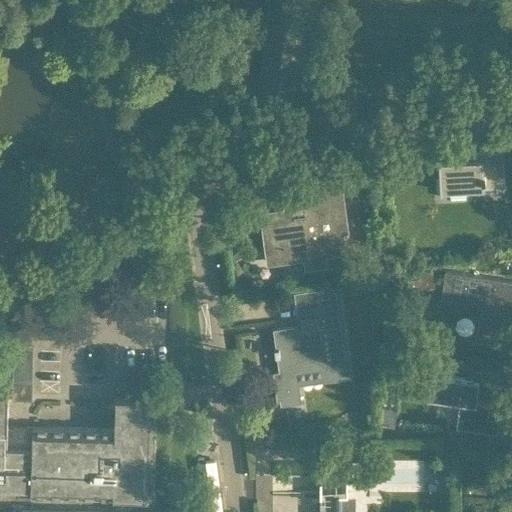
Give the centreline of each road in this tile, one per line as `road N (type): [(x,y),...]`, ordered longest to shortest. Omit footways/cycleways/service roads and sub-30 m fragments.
road 1 (residential): [(193,187),(301,136),(421,99),(511,82)]
road 2 (residential): [(193,187),(236,511)]
road 3 (residential): [(0,274),(193,187)]
